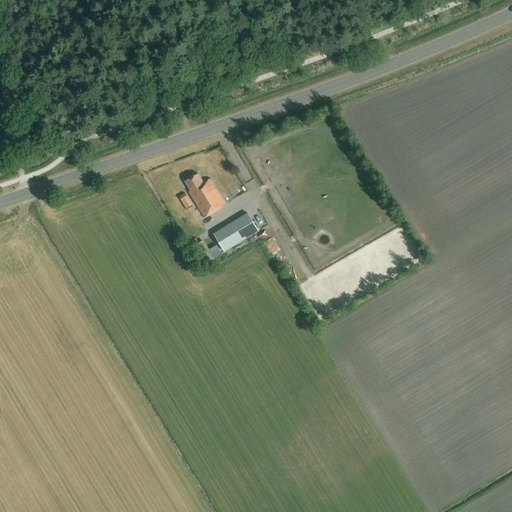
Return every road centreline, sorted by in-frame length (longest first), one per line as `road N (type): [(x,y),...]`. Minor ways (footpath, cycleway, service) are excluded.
road 1 (tertiary): [(0,204),(407,59),(511,13)]
road 2 (track): [(22,178),(0,30)]
